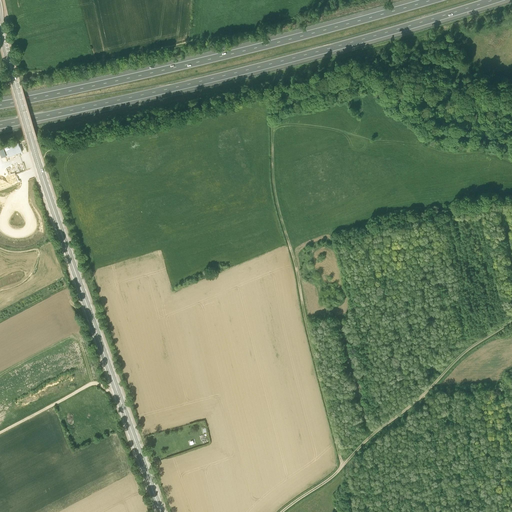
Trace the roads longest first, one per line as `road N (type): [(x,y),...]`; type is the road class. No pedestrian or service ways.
road 1 (motorway): [(0,124),(282,61),(496,0)]
road 2 (tertiary): [(160,511),(37,162),(0,26)]
road 3 (motorway): [(428,0),(0,104)]
road 4 (track): [(342,466),(273,190),(271,103)]
road 5 (track): [(511,320),(466,350),(342,466)]
road 6 (track): [(122,387),(93,383),(0,432)]
